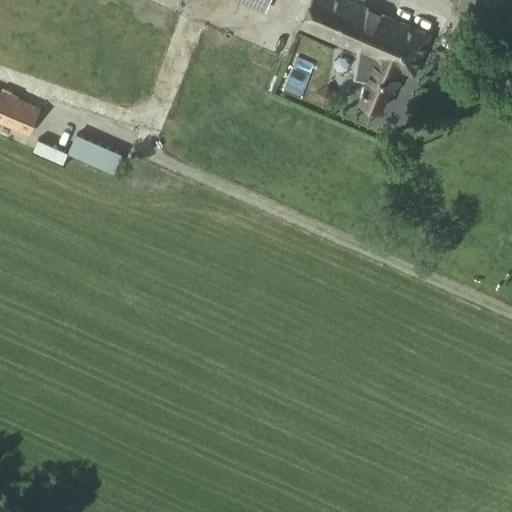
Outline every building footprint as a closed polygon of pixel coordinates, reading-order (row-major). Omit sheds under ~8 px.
[(239,0),(264,10),(268,0),(239,0)] [(348,0),(310,0),(300,25),(359,51),(355,77),(369,79),(365,87),(363,86),(361,91),(363,92),(360,100),(380,108),(389,89),(394,91),(403,69),(413,74),(429,35),(348,0)] [(507,36),(511,23),(511,0),(461,0),(456,14),(507,36)] [(0,89),(0,119),(27,132),(39,107),(0,89)] [(66,152),(66,153),(71,155),(112,173),(120,153),(74,133),(67,150),(66,152)] [(66,153),(66,152),(37,139),(33,147),(32,149),(62,162),(63,160),(66,153)]
